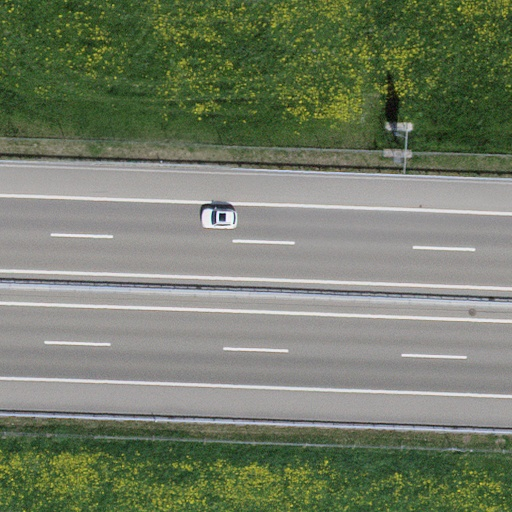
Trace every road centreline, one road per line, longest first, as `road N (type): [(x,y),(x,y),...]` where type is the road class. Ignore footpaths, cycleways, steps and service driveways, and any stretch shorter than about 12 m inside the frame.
road 1 (motorway): [(0,343),(511,362)]
road 2 (motorway): [(511,250),(0,232)]
